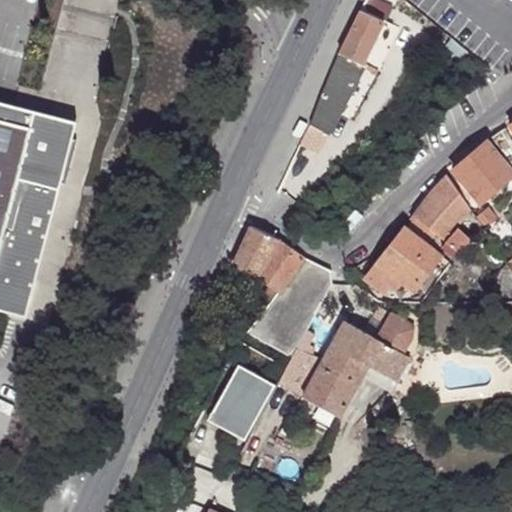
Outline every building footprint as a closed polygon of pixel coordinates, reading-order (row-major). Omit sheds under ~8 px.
[(391,11),(368,0),(364,0),(359,11),(384,23),(391,11)] [(304,140),(301,146),(319,155),(384,23),(359,11),(333,71),(304,140)] [(0,313),(22,319),(56,184),(60,184),(71,141),(67,140),(71,123),(0,105),(0,313)] [(503,151),(493,137),(454,171),(481,205),(511,180),(511,181),(511,190),(511,191),(511,192),(511,170),(499,155),(503,151)] [(473,212),(448,177),(440,184),(414,216),(446,242),(473,212)] [(489,209),(476,218),(494,243),(506,234),(489,209)] [(412,221),(406,228),(421,241),(428,234),(412,221)] [(307,330),(332,283),(330,272),(306,256),(282,240),(253,227),(236,268),(257,277),(266,283),(271,286),(280,292),(272,303),(248,333),(292,357),(303,337),(307,330)] [(414,291),(441,257),(421,241),(406,228),(366,279),(386,294),(392,287),(397,290),(404,283),(414,291)] [(263,295),(272,303),(280,292),(271,286),(263,295)] [(118,316),(128,321),(135,304),(126,300),(118,316)] [(393,315),(379,340),(406,355),(415,339),(413,327),(393,315)] [(406,355),(379,340),(345,321),(304,396),(342,417),(363,378),(395,395),(413,359),(406,355)] [(307,330),(303,337),(311,341),(315,334),(307,330)] [(311,341),(303,337),(292,357),(279,382),(304,396),(323,360),(312,354),(315,348),(310,345),(311,341)] [(273,387),(239,368),(208,421),(244,439),(273,387)]
